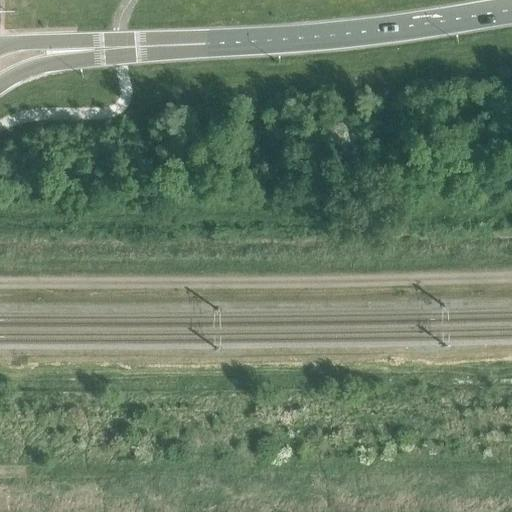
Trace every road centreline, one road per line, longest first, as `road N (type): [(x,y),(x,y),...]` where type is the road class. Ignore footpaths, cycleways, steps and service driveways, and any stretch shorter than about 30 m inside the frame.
road 1 (track): [(511,277),(0,283)]
road 2 (trunk): [(94,50),(339,34),(511,11)]
